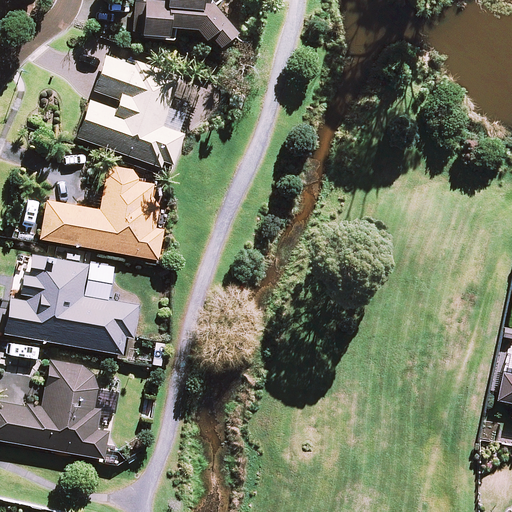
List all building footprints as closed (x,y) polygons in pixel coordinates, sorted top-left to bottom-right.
[(200,38),(209,48),(213,45),(224,57),(241,41),(213,10),(206,9),(207,3),(220,4),(220,0),(160,0),(159,8),(138,6),(135,37),(144,38),(144,43),(171,46),(172,36),(200,38)] [(93,104),(79,142),(165,172),(167,167),(177,170),(188,139),(167,131),(184,82),(139,65),(137,71),(109,60),(96,96),(123,106),(120,114),(93,104)] [(50,204),(43,243),(163,265),(169,235),(159,233),(163,211),(156,202),(159,188),(142,185),(143,183),(136,174),(119,171),(110,177),(103,214),(50,204)] [(13,303),(7,339),(125,361),(129,342),(138,344),(145,310),(87,299),(92,270),(36,259),(32,282),(27,281),(24,300),(30,301),(29,305),(13,303)] [(0,443),(107,462),(111,436),(100,434),(104,413),(98,412),(102,393),(97,379),(86,369),(52,364),(44,411),(29,408),(28,411),(0,406),(0,443)] [(511,379),(502,377),(496,404),(511,406),(511,413),(510,422),(511,422),(511,379)]
